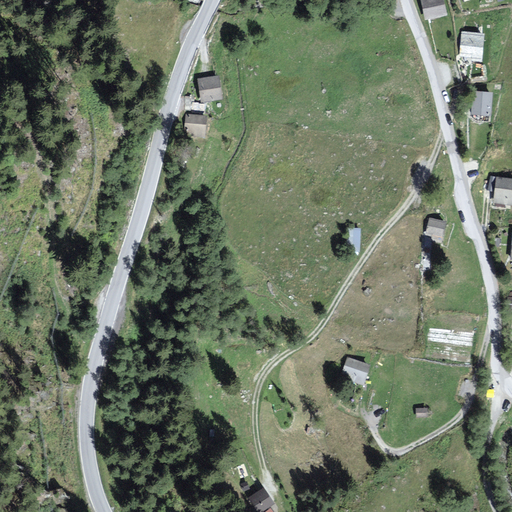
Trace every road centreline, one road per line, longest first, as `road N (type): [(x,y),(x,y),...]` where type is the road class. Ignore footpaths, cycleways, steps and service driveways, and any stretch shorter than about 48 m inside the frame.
road 1 (tertiary): [(104,511),(89,460),(87,406),(103,329),(209,0)]
road 2 (track): [(447,122),(422,178),(317,334),(265,372),(255,433),(281,511)]
road 3 (unclassified): [(511,391),(498,370),(492,301),(435,71),(405,0)]
road 4 (track): [(367,422),(383,448),(394,451),(449,424),(468,405),(493,323)]
